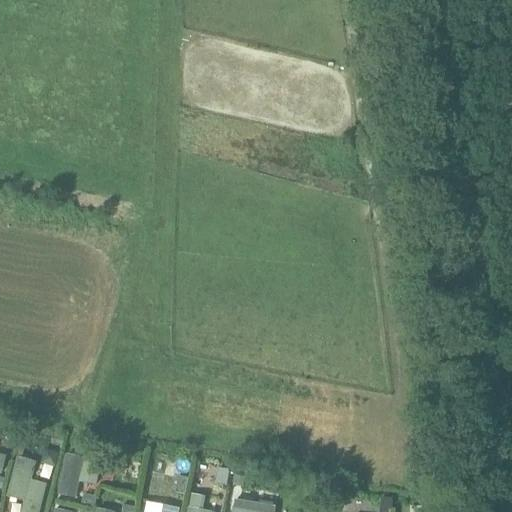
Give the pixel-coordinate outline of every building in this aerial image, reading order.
[(41,465),(55,468),(58,454),(44,451),(41,465)] [(86,456),(67,452),(58,494),(77,498),(86,456)] [(39,460),(18,455),(8,496),(24,500),(20,511),(41,511),(49,483),(34,479),(39,460)] [(233,486),(243,487),(245,475),(235,474),(233,486)] [(206,496),(191,493),(187,511),(218,511),(204,508),(206,496)] [(95,497),(84,495),(82,505),(93,507),(95,497)] [(235,498),(232,511),(276,511),(278,505),(235,498)] [(180,511),(182,507),(147,499),(144,511),(180,511)] [(324,511),(332,511),(334,500),(325,499),(324,511)]
